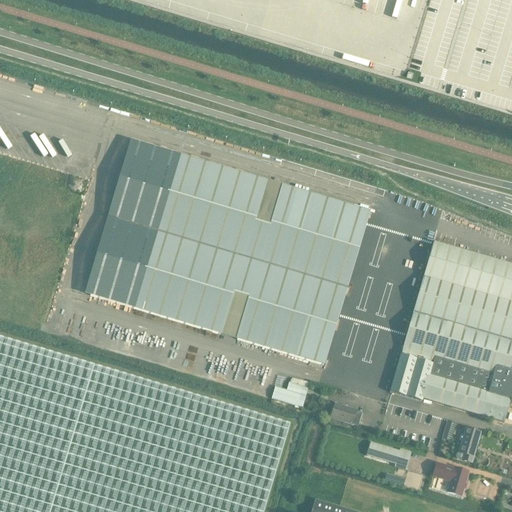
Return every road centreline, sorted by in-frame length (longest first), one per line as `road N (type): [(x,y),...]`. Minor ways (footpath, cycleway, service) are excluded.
road 1 (tertiary): [(0,49),(511,205)]
road 2 (tertiary): [(511,186),(0,32)]
